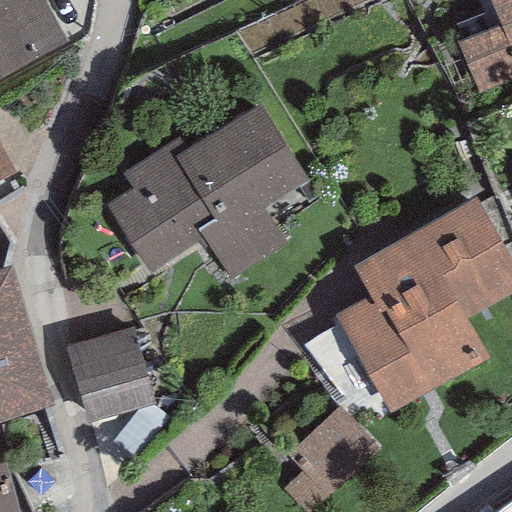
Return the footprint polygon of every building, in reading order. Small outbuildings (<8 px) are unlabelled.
[(0,0),(0,71),(54,41),(30,0),(0,0)] [(511,0),(482,0),(495,28),(455,46),(476,93),(511,77),(511,0)] [(299,187),(252,109),(170,157),(165,149),(121,175),(130,190),(103,207),(143,274),(201,240),(224,278),(278,246),(257,211),(299,187)] [(511,291),(511,279),(468,202),(348,270),(367,303),(321,330),(376,426),(482,366),(457,322),(511,291)] [(0,419),(41,408),(1,270),(0,270),(0,419)] [(134,328),(65,347),(86,423),(155,404),(134,328)] [(311,511),(373,455),(338,418),(289,464),(304,481),(286,497),(299,511),(311,511)] [(0,511),(8,511),(0,480),(0,511)]
